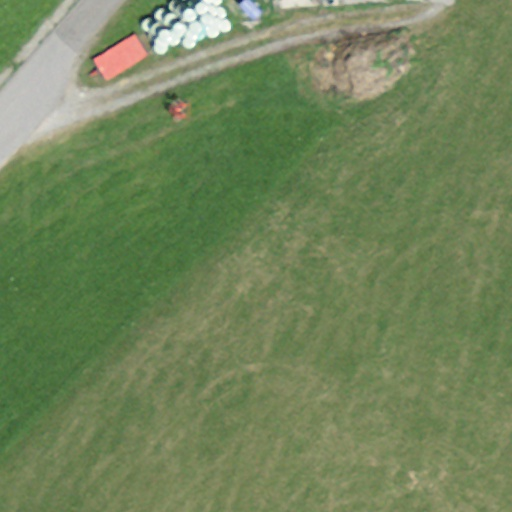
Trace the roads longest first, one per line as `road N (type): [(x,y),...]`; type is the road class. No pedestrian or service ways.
road 1 (track): [(440,0),(406,27),(208,66),(95,111),(0,137)]
road 2 (residential): [(0,116),(107,0)]
